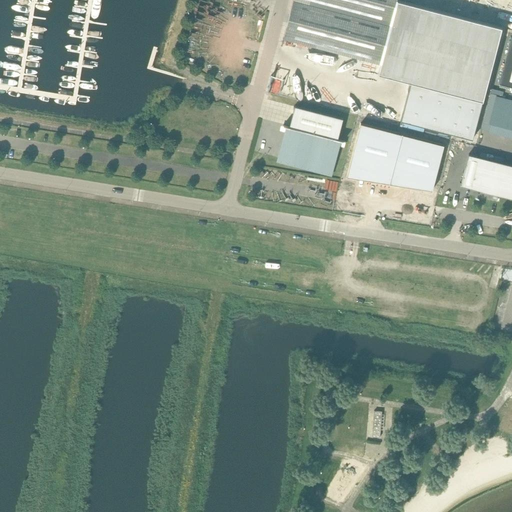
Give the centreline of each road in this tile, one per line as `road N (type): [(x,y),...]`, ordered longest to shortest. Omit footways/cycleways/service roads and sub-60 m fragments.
road 1 (unclassified): [(228,210),(511,255)]
road 2 (unclassified): [(228,210),(0,174)]
road 3 (unclassified): [(228,210),(282,0)]
